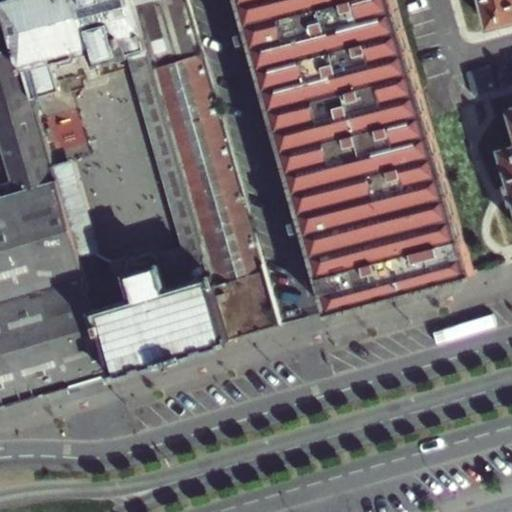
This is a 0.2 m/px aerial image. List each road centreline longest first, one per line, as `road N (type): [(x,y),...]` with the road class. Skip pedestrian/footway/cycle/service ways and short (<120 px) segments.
road 1 (primary): [(511,339),(119,454),(0,457)]
road 2 (primary): [(226,511),(511,429)]
